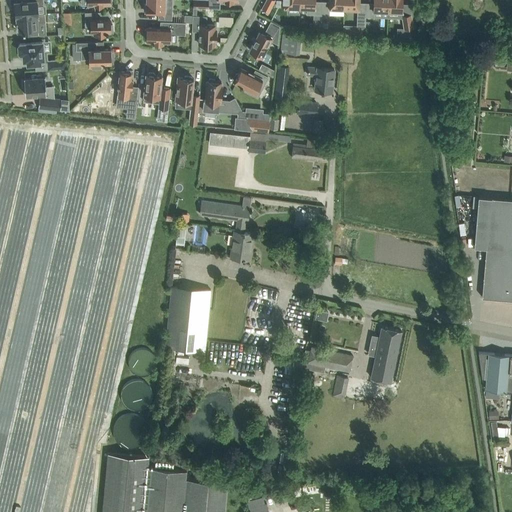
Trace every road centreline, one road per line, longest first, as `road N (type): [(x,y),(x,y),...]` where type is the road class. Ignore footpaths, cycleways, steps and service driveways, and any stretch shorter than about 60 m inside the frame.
road 1 (unclassified): [(511,334),(334,299),(328,151)]
road 2 (residential): [(253,0),(226,52),(214,59),(134,49),(130,0)]
